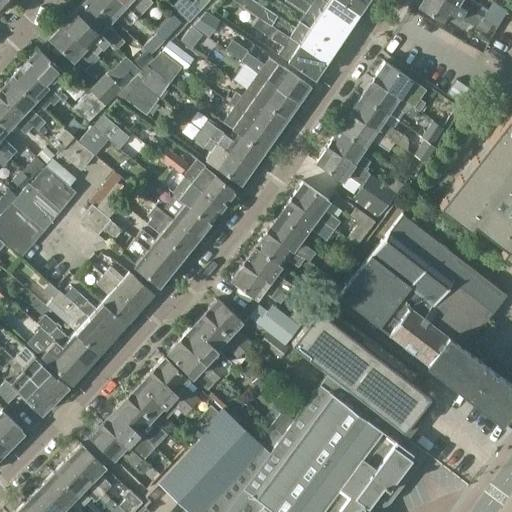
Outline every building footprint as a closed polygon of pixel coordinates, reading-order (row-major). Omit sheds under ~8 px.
[(0,0),(0,9),(8,0),(0,0)] [(93,0),(82,0),(75,9),(111,43),(117,48),(125,40),(107,23),(112,18),(93,0)] [(137,15),(121,0),(93,0),(112,18),(118,11),(130,22),(137,15)] [(121,0),(137,15),(144,7),(150,1),(149,0),(121,0)] [(193,0),(182,13),(189,20),(209,0),(193,0)] [(234,0),(258,17),(275,28),(326,61),(329,56),(328,56),(335,45),(337,46),(337,44),(299,19),(294,26),(256,0),(234,0)] [(275,0),(273,3),(293,16),(296,12),(277,0),(275,0)] [(284,0),(304,12),(299,19),(337,44),(348,29),(306,0),(284,0)] [(306,0),(348,29),(359,13),(339,0),(306,0)] [(367,0),(339,0),(359,13),(359,12),(358,11),(365,1),(366,2),(367,0)] [(492,23),(453,0),(424,0),(422,5),(450,22),(455,13),(487,32),(492,23)] [(453,0),(492,23),(494,24),(497,18),(487,12),(488,9),(473,0),(453,0)] [(111,43),(75,9),(61,23),(97,56),(104,48),(106,50),(111,43)] [(181,21),(174,14),(155,33),(163,40),(181,21)] [(282,45),(277,52),(314,77),(322,65),(322,66),(326,61),(275,28),(258,17),(253,25),(270,37),(282,45)] [(104,63),(97,56),(61,23),(49,36),(74,60),(79,55),(90,64),(84,70),(91,76),(104,63)] [(191,25),(180,40),(191,48),(199,39),(202,34),(191,25)] [(150,53),(163,40),(155,33),(142,46),(150,53)] [(194,57),(173,41),(164,52),(181,65),(186,68),(194,57)] [(299,102),(311,85),(279,61),(278,63),(268,56),(263,63),(246,51),(231,41),(226,49),(258,72),(270,81),(299,102)] [(56,78),(62,70),(38,48),(24,62),(63,98),(66,94),(64,92),(61,88),(64,85),(56,78)] [(149,61),(171,78),(181,65),(164,52),(161,49),(149,61)] [(141,68),(146,63),(135,53),(130,59),(141,68)] [(89,88),(90,88),(106,103),(141,68),(130,59),(125,54),(112,68),(110,67),(89,88)] [(372,78),(416,108),(421,101),(417,98),(424,88),(384,61),(372,78)] [(11,77),(15,81),(35,99),(44,107),(50,100),(54,103),(57,100),(59,101),(63,98),(24,62),(11,77)] [(170,81),(150,66),(139,76),(136,79),(159,97),(170,81)] [(246,88),(252,92),(260,99),(288,118),(299,102),(270,81),(258,72),(251,81),(246,88)] [(35,99),(15,81),(11,77),(7,81),(0,88),(0,94),(34,126),(39,131),(46,123),(29,106),(35,99)] [(361,95),(398,120),(403,112),(412,118),(418,110),(416,108),(372,78),(361,95)] [(136,79),(124,97),(146,114),(159,97),(136,79)] [(73,107),(77,111),(88,121),(106,103),(90,88),(73,107)] [(235,90),(228,100),(234,105),(235,105),(276,134),(288,118),(260,99),(252,92),(246,88),(241,95),(235,90)] [(511,90),(499,107),(507,114),(438,203),(469,227),(473,221),(505,246),(500,251),(511,260),(511,90)] [(0,94),(0,120),(8,128),(13,122),(26,134),(34,126),(0,94)] [(350,111),(395,142),(397,143),(402,136),(392,128),(398,120),(361,95),(350,111)] [(224,120),(238,130),(265,150),(276,134),(235,105),(234,105),(224,120)] [(63,126),(74,135),(88,121),(77,111),(63,126)] [(338,128),(365,146),(371,138),(389,150),(395,142),(350,111),(338,128)] [(124,131),(105,114),(95,126),(114,142),(124,131)] [(429,118),(424,125),(437,134),(442,126),(429,118)] [(205,119),(199,128),(253,166),(265,150),(238,130),(233,139),(205,119)] [(2,134),(8,128),(0,120),(0,148),(8,156),(16,147),(2,134)] [(73,136),(74,135),(63,126),(64,128),(50,143),(58,150),(72,136),(73,136)] [(209,149),(204,156),(214,164),(241,183),(253,166),(199,128),(193,138),(209,149)] [(327,144),(366,172),(369,167),(366,166),(370,161),(360,154),(365,146),(338,128),(327,144)] [(97,129),(86,141),(96,151),(107,138),(97,129)] [(97,156),(73,136),(72,136),(58,150),(84,171),(97,156)] [(315,161),(343,180),(346,175),(360,184),(368,173),(366,172),(327,144),(315,161)] [(55,153),(47,146),(40,153),(48,160),(55,153)] [(166,146),(159,156),(181,172),(188,162),(166,146)] [(0,148),(0,163),(4,166),(10,158),(8,156),(0,148)] [(407,167),(415,173),(423,162),(415,156),(407,167)] [(33,179),(45,165),(36,157),(24,170),(33,179)] [(222,206),(235,190),(195,158),(183,174),(184,175),(189,178),(222,206)] [(47,166),(34,183),(64,208),(78,192),(47,166)] [(22,190),(30,180),(21,171),(12,181),(22,190)] [(396,193),(386,186),(368,173),(360,184),(350,197),(378,216),(387,203),(396,193)] [(174,193),(209,222),(222,206),(189,178),(184,175),(171,191),(174,193)] [(392,177),(386,186),(396,193),(402,184),(392,177)] [(295,190),(290,198),(333,229),(337,225),(340,220),(323,208),(328,200),(302,180),(295,190)] [(29,248),(34,242),(64,208),(34,183),(31,181),(21,194),(19,196),(0,216),(0,237),(22,257),(29,248)] [(118,182),(110,192),(119,198),(126,189),(118,182)] [(0,212),(14,197),(5,189),(0,195),(0,212)] [(110,192),(98,207),(110,217),(123,203),(110,192)] [(155,202),(197,237),(209,222),(174,193),(165,204),(158,198),(155,202)] [(290,198),(278,214),(304,233),(309,227),(326,239),(333,229),(290,198)] [(185,252),(197,237),(155,202),(145,214),(161,226),(158,230),(185,252)] [(98,234),(102,228),(110,218),(97,208),(91,203),(78,218),(98,234)] [(374,220),(354,206),(347,215),(358,222),(346,238),(355,245),(374,220)] [(266,230),(303,257),(308,261),(315,252),(298,241),(304,233),(278,214),(266,230)] [(110,218),(102,228),(114,237),(122,227),(110,218)] [(143,231),(136,239),(172,268),(185,252),(158,230),(152,238),(143,231)] [(266,230),(254,246),(280,266),(287,256),(298,264),(303,257),(266,230)] [(139,257),(134,264),(159,284),(172,268),(136,239),(133,237),(126,246),(139,257)] [(348,253),(355,245),(346,238),(339,247),(348,253)] [(275,273),(280,266),(254,246),(243,262),(285,294),(290,288),(292,285),(275,273)] [(243,262),(230,278),(257,299),(263,290),(272,297),(278,302),(282,298),(285,294),(243,262)] [(327,275),(333,280),(342,269),(336,264),(327,275)] [(110,267),(102,275),(139,307),(152,292),(129,271),(122,278),(110,267)] [(327,289),(333,280),(327,275),(325,274),(318,283),(327,289)] [(108,293),(102,300),(125,322),(139,307),(102,275),(96,283),(108,293)] [(68,323),(76,330),(99,351),(112,337),(73,302),(65,294),(64,295),(49,282),(43,288),(54,297),(52,298),(74,317),(68,323)] [(112,337),(125,322),(102,300),(95,308),(87,300),(72,286),(65,294),(73,302),(112,337)] [(309,311),(321,296),(309,287),(297,302),(299,303),(309,311)] [(217,298),(204,311),(244,348),(251,340),(248,337),(236,327),(241,322),(217,298)] [(284,343),(309,311),(299,303),(289,316),(271,303),(265,309),(257,303),(247,314),(269,332),(284,343)] [(316,308),(290,343),(403,429),(430,395),(316,308)] [(204,311),(192,325),(216,347),(222,341),(236,356),(244,348),(204,311)] [(40,324),(42,326),(85,366),(99,351),(76,330),(69,337),(62,330),(63,329),(61,328),(63,327),(59,323),(56,325),(47,317),(40,324)] [(216,347),(192,325),(179,338),(219,375),(231,361),(216,347)] [(27,343),(48,360),(72,382),(85,366),(42,326),(27,343)] [(284,343),(269,332),(260,342),(280,358),(289,347),(284,343)] [(191,375),(192,375),(207,389),(212,383),(219,375),(179,338),(167,351),(191,375)] [(26,346),(18,354),(26,361),(21,366),(25,370),(27,372),(32,376),(55,398),(56,398),(69,386),(68,385),(45,364),(38,357),(26,346)] [(164,354),(152,367),(191,404),(197,398),(182,384),(188,378),(164,354)] [(261,366),(252,357),(240,371),(248,378),(261,366)] [(10,381),(9,382),(14,386),(18,391),(41,413),(52,402),(56,398),(55,398),(32,376),(27,372),(25,370),(21,366),(16,361),(15,361),(11,366),(18,373),(10,381)] [(187,409),(191,404),(152,367),(139,381),(172,413),(178,407),(185,413),(188,410),(187,409)] [(268,382),(267,381),(259,374),(253,380),(251,382),(260,390),(268,382)] [(325,375),(320,382),(294,417),(284,430),(281,435),(276,441),(367,506),(371,501),(373,502),(375,503),(377,504),(379,504),(382,503),(385,502),(386,501),(388,500),(390,498),(425,451),(401,432),(325,375)] [(6,379),(0,385),(0,392),(7,402),(18,391),(14,386),(9,382),(6,379)] [(139,381),(126,395),(166,432),(173,424),(167,419),(172,413),(139,381)] [(126,395),(114,407),(138,430),(153,446),(166,432),(126,395)] [(281,435),(284,430),(294,417),(277,403),(266,416),(274,422),(271,426),(281,435)] [(216,411),(210,405),(202,415),(208,420),(216,411)] [(207,511),(223,511),(268,452),(258,442),(220,406),(219,407),(216,411),(208,420),(200,428),(203,431),(197,438),(165,473),(197,502),(207,511)] [(153,446),(138,430),(114,407),(101,421),(141,459),(147,452),(153,446)] [(0,436),(9,445),(23,431),(1,410),(0,410),(0,436)] [(113,458),(118,452),(140,472),(147,465),(141,459),(101,421),(89,434),(113,458)] [(268,452),(276,441),(281,435),(271,426),(258,442),(268,452)] [(0,454),(9,445),(0,436),(0,454)] [(365,511),(365,509),(367,506),(276,441),(268,452),(223,511),(365,511)] [(80,442),(67,456),(104,491),(111,484),(98,472),(104,466),(80,442)] [(67,456),(54,470),(87,502),(93,496),(97,501),(102,496),(107,501),(110,497),(104,491),(67,456)] [(84,511),(81,508),(87,502),(54,470),(41,484),(70,511),(84,511)] [(70,511),(41,484),(27,498),(40,511),(70,511)] [(125,511),(126,511),(131,511),(142,501),(129,489),(122,496),(125,498),(119,505),(125,511)] [(38,511),(25,500),(13,511),(38,511)]
